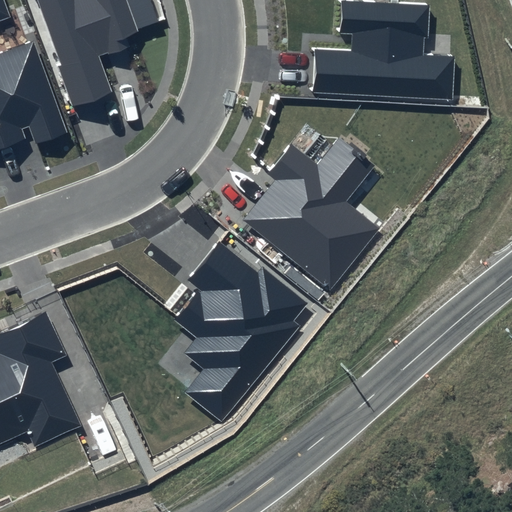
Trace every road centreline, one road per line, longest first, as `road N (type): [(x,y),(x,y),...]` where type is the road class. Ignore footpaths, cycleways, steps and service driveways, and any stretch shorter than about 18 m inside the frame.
road 1 (tertiary): [(224,511),(511,277)]
road 2 (residential): [(0,238),(136,183),(175,151),(216,77),(211,0)]
